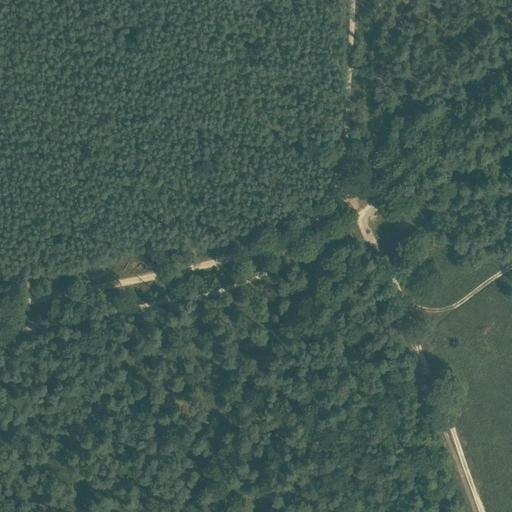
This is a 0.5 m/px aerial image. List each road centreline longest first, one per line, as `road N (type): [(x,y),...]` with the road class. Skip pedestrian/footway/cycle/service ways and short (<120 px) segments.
road 1 (track): [(0,309),(229,260),(278,243),(352,198)]
road 2 (track): [(481,511),(383,254),(357,218)]
road 3 (track): [(352,198),(511,62)]
road 4 (track): [(352,198),(355,0)]
road 5 (unknown): [(391,0),(376,177)]
road 6 (track): [(404,316),(451,311),(511,267)]
